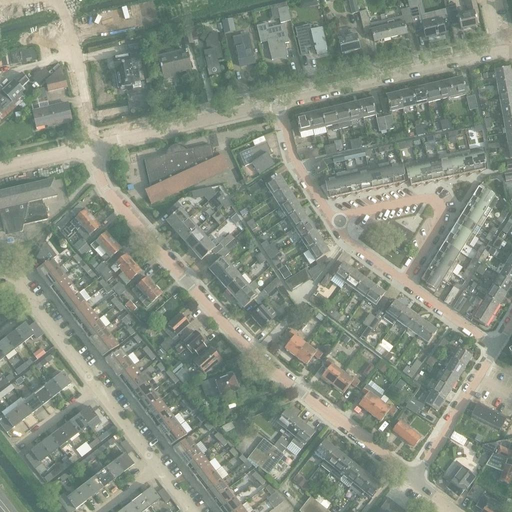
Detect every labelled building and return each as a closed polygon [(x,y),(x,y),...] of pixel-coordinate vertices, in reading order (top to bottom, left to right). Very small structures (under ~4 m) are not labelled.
[(355,0),(348,0),(352,14),(359,13),(355,0)] [(478,14),(475,0),(464,0),(463,0),(465,7),(468,7),(470,14),(458,16),(455,5),(447,6),(452,25),(459,24),(460,30),(477,26),(475,15),(478,14)] [(288,7),(277,10),(281,24),(291,21),(288,7)] [(409,9),(413,23),(415,33),(422,32),(422,31),(423,30),(425,38),(445,34),(442,20),(423,25),(418,7),(409,9)] [(404,23),(388,27),(391,39),(407,35),(405,25),(413,23),(409,9),(401,11),(404,23)] [(391,39),(388,27),(386,21),(371,25),(369,18),(368,18),(366,11),(359,13),(364,35),(372,33),(374,42),(391,39)] [(228,20),(222,21),(225,33),(231,32),(235,31),(233,19),(228,20)] [(258,26),(257,27),(261,44),(262,43),(268,41),(272,61),(288,57),(285,44),(289,43),(285,25),(269,29),(268,24),(267,24),(267,25),(258,27),(258,26)] [(196,27),(190,28),(193,41),(198,40),(196,27)] [(207,28),(200,40),(206,43),(208,52),(204,53),(208,68),(219,66),(217,60),(222,59),(216,34),(215,34),(207,28)] [(312,30),(296,34),(302,56),(308,55),(306,48),(314,46),(314,48),(315,48),(316,51),(318,56),(327,54),(325,49),(326,49),(322,29),(312,31),(312,30)] [(348,31),(350,37),(339,40),(342,54),(360,50),(357,36),(356,36),(354,30),(348,31)] [(190,32),(182,34),(185,45),(193,44),(190,32)] [(234,38),(240,67),(255,64),(248,35),(234,38)] [(139,41),(127,43),(128,51),(141,49),(139,41)] [(187,51),(158,58),(161,68),(162,68),(164,80),(178,77),(177,74),(191,70),(187,51)] [(110,66),(110,67),(110,68),(111,68),(111,69),(112,69),(113,69),(114,69),(115,69),(116,72),(117,72),(132,69),(132,66),(137,65),(136,55),(130,56),(130,55),(122,56),(123,58),(113,59),(114,63),(113,63),(112,63),(112,64),(111,64),(111,65),(110,65),(110,66)] [(62,67),(46,82),(49,92),(67,88),(65,77),(64,77),(62,67)] [(495,71),(497,84),(511,81),(510,68),(495,71)] [(132,69),(117,72),(120,90),(121,90),(121,91),(122,92),(123,92),(124,92),(125,92),(125,91),(126,91),(126,90),(126,89),(126,87),(133,86),(133,88),(141,87),(140,82),(138,72),(133,73),(132,69)] [(22,74),(3,91),(12,102),(17,98),(19,100),(23,96),(21,94),(24,91),(22,88),(29,82),(22,74)] [(36,83),(39,87),(48,79),(45,76),(36,83)] [(463,78),(450,81),(453,97),(466,94),(463,78)] [(450,81),(437,84),(441,100),(453,97),(450,81)] [(511,81),(497,84),(499,96),(511,93),(511,81)] [(437,84),(424,87),(428,103),(441,100),(437,84)] [(424,87),(412,90),(416,106),(428,103),(424,87)] [(44,89),(37,91),(38,97),(46,95),(44,89)] [(412,90),(399,93),(403,109),(416,106),(412,90)] [(0,123),(19,107),(19,106),(24,102),(26,100),(23,96),(19,100),(17,98),(12,102),(3,91),(0,93),(0,123)] [(403,109),(399,93),(386,96),(390,112),(403,109)] [(511,93),(499,96),(501,109),(511,106),(511,93)] [(474,97),(467,99),(470,111),(477,109),(474,97)] [(372,100),(359,103),(363,119),(376,116),(372,100)] [(24,102),(19,106),(23,111),(28,106),(24,102)] [(359,103),(347,106),(351,122),(363,119),(359,103)] [(68,104),(33,112),(36,127),(48,124),(48,127),(72,122),(68,104)] [(347,106),(334,109),(338,125),(351,122),(347,106)] [(511,106),(501,109),(504,121),(511,119),(511,106)] [(334,109),(322,112),(325,128),(332,126),(333,132),(339,130),(338,125),(334,109)] [(322,112),(309,115),(313,131),(325,128),(322,112)] [(296,118),(300,134),(301,137),(303,138),(314,136),(312,131),(313,131),(309,115),(296,118)] [(391,116),(384,118),(387,130),(394,129),(391,116)] [(387,130),(384,118),(377,120),(380,132),(387,130)] [(239,154),(245,167),(252,164),(259,174),(274,164),(270,157),(272,156),(267,143),(239,154)] [(150,189),(147,190),(145,191),(151,205),(228,169),(222,156),(217,158),(215,154),(213,155),(211,145),(188,150),(187,150),(183,147),(182,147),(181,146),(179,146),(178,146),(176,146),(174,146),(173,147),(172,147),(171,148),(169,150),(168,151),(167,153),(167,154),(167,155),(144,160),(150,184),(148,185),(150,189)] [(482,148),(470,150),(475,174),(475,173),(480,172),(480,173),(480,174),(486,171),(486,170),(485,171),(484,164),(485,164),(482,148)] [(304,153),(306,160),(318,157),(317,150),(304,153)] [(470,150),(459,153),(464,176),(465,176),(465,175),(469,174),(470,176),(469,176),(469,177),(475,174),(470,150)] [(459,153),(449,155),(454,178),(454,177),(458,176),(459,178),(458,178),(459,179),(464,176),(459,153)] [(449,155),(438,157),(439,161),(443,181),(444,180),(443,180),(448,179),(449,180),(448,181),(454,178),(449,155)] [(439,161),(428,163),(433,183),(433,182),(437,181),(438,182),(437,183),(438,183),(443,181),(439,161)] [(317,175),(323,172),(327,169),(325,165),(322,162),(313,168),(317,175)] [(405,165),(402,165),(402,166),(404,177),(408,176),(409,181),(409,180),(411,187),(416,186),(417,187),(416,187),(416,188),(422,185),(418,166),(417,162),(405,165)] [(389,163),(378,165),(379,169),(383,188),(384,188),(384,187),(388,187),(389,188),(388,188),(388,189),(394,186),(390,167),(389,163)] [(428,163),(418,166),(422,185),(423,185),(422,184),(427,183),(427,185),(427,186),(433,183),(428,163)] [(402,164),(390,167),(394,186),(394,185),(398,184),(399,186),(398,186),(399,187),(409,181),(408,176),(404,177),(402,166),(402,165),(402,164)] [(368,168),(357,170),(358,174),(362,193),(363,193),(363,192),(367,191),(368,193),(367,193),(367,194),(373,191),(368,172),(369,171),(368,168)] [(379,169),(369,171),(368,172),(373,191),(373,190),(377,189),(378,190),(377,191),(378,191),(383,188),(379,169)] [(357,170),(346,172),(352,195),(352,194),(356,193),(357,195),(356,195),(357,196),(362,193),(358,174),(357,170)] [(346,172),(336,175),(336,178),(337,178),(341,198),(342,197),(341,197),(346,196),(347,197),(346,198),(352,195),(346,172)] [(266,186),(273,197),(287,188),(280,177),(266,186)] [(325,184),(320,188),(328,200),(328,201),(331,200),(331,199),(335,198),(336,200),(335,200),(335,201),(341,198),(337,178),(336,178),(325,181),(325,184)] [(54,181),(0,193),(0,231),(4,230),(4,233),(22,233),(23,226),(48,220),(45,204),(43,205),(42,201),(58,197),(54,181)] [(259,183),(249,189),(252,195),(263,188),(259,183)] [(472,196),(472,197),(492,210),(499,199),(485,191),(487,189),(481,185),(482,184),(473,192),(473,193),(474,192),(475,193),(473,197),(472,196)] [(211,188),(203,190),(204,198),(208,202),(216,195),(211,188)] [(287,188),(273,197),(280,208),(294,199),(287,188)] [(467,206),(466,206),(486,219),(492,210),(472,197),(467,201),(468,202),(468,201),(469,202),(467,206)] [(294,199),(280,208),(287,218),(301,210),(294,199)] [(509,202),(504,209),(501,215),(505,218),(510,208),(509,202)] [(166,222),(175,232),(189,219),(180,210),(182,208),(178,203),(167,212),(171,217),(166,222)] [(461,215),(460,215),(481,228),(486,219),(466,206),(462,210),(462,211),(463,210),(464,212),(461,215)] [(78,232),(83,228),(93,218),(86,210),(70,224),(78,232)] [(301,210),(287,218),(294,229),(308,220),(301,210)] [(60,230),(75,217),(69,211),(55,224),(60,230)] [(218,212),(212,217),(216,221),(222,216),(218,212)] [(236,214),(231,219),(235,225),(240,220),(236,214)] [(455,224),(455,225),(475,237),(481,228),(460,215),(456,220),(457,220),(458,221),(456,224),(455,224)] [(93,218),(83,228),(78,232),(85,240),(101,227),(93,218)] [(189,219),(175,232),(184,241),(198,229),(189,219)] [(308,220),(294,229),(301,240),(315,231),(308,220)] [(450,233),(449,234),(466,244),(466,245),(469,247),(475,237),(455,225),(450,229),(451,229),(452,230),(450,234),(450,233)] [(198,229),(184,241),(192,251),(206,239),(198,229)] [(315,231),(301,240),(308,251),(322,242),(315,231)] [(100,247),(103,250),(114,241),(106,233),(91,246),(95,251),(100,247)] [(444,242),(444,243),(443,243),(460,253),(466,245),(466,244),(449,234),(444,238),(445,238),(446,238),(447,239),(444,243),(444,242)] [(208,262),(234,239),(230,235),(215,248),(206,239),(192,251),(201,261),(204,258),(208,262)] [(230,253),(229,252),(238,244),(234,239),(208,262),(212,267),(209,270),(218,279),(232,267),(224,259),(230,253)] [(74,247),(78,252),(86,245),(81,240),(74,247)] [(114,241),(103,250),(106,254),(102,258),(106,263),(121,249),(114,241)] [(37,271),(44,280),(60,268),(53,260),(57,257),(52,251),(46,242),(36,259),(42,262),(45,265),(37,271)] [(308,251),(316,262),(318,265),(321,271),(322,272),(330,263),(325,256),(330,253),(322,242),(308,251)] [(438,252),(454,263),(455,262),(460,253),(443,243),(439,247),(439,248),(440,247),(441,248),(439,252),(438,252)] [(91,250),(86,245),(78,252),(83,257),(91,250)] [(269,245),(263,249),(270,259),(276,255),(269,245)] [(491,248),(488,253),(493,256),(496,251),(491,248)] [(478,262),(481,264),(482,265),(489,254),(484,251),(478,262)] [(433,261),(432,261),(452,274),(458,264),(455,262),(454,263),(438,252),(433,256),(434,257),(434,256),(435,258),(433,261)] [(77,255),(73,258),(78,264),(82,261),(77,255)] [(121,270),(123,273),(134,264),(127,255),(111,269),(116,274),(121,270)] [(94,260),(90,264),(95,269),(99,266),(94,260)] [(427,270),(426,271),(443,281),(446,283),(452,274),(432,261),(427,266),(428,266),(428,265),(430,267),(427,270)] [(95,270),(99,274),(107,267),(103,263),(95,270)] [(334,276),(345,283),(354,271),(343,263),(334,276)] [(134,264),(123,273),(119,277),(126,286),(142,272),(134,264)] [(321,271),(318,265),(308,272),(311,277),(321,271)] [(511,268),(506,265),(500,275),(511,283),(511,268)] [(82,269),(87,274),(91,271),(86,266),(82,269)] [(107,267),(99,274),(107,283),(112,278),(109,274),(111,272),(107,267)] [(232,267),(218,279),(226,289),(240,277),(232,267)] [(285,267),(279,271),(285,280),(291,276),(285,267)] [(60,268),(44,280),(50,289),(66,277),(60,268)] [(306,283),(312,280),(305,270),(300,273),(306,283)] [(91,271),(87,274),(92,280),(96,276),(91,271)] [(354,271),(345,283),(355,291),(364,279),(354,271)] [(424,276),(421,280),(421,281),(427,284),(426,285),(426,284),(426,285),(428,286),(427,288),(427,287),(426,288),(435,294),(435,293),(436,291),(437,292),(443,281),(426,271),(422,275),(423,275),(424,276)] [(302,286),(306,283),(300,273),(295,276),(302,286)] [(328,274),(321,285),(326,288),(333,278),(328,274)] [(511,283),(500,275),(493,286),(506,294),(511,284),(511,283)] [(297,289),(302,286),(295,276),(290,279),(297,289)] [(66,277),(50,289),(57,298),(73,285),(66,277)] [(240,277),(226,289),(235,299),(249,287),(249,286),(240,277)] [(141,292),(144,296),(155,286),(147,278),(132,292),(136,296),(141,292)] [(268,295),(276,288),(282,284),(278,278),(263,290),(268,295)] [(292,293),(297,289),(290,279),(285,282),(292,293)] [(364,279),(355,291),(365,298),(374,286),(364,279)] [(99,283),(104,289),(107,286),(103,280),(99,283)] [(249,287),(235,299),(244,309),(258,296),(254,292),(259,287),(254,282),(249,286),(249,287)] [(490,291),(486,297),(499,305),(506,294),(493,286),(486,282),(483,287),(490,291)] [(120,283),(113,289),(120,297),(126,291),(120,283)] [(282,284),(276,288),(284,300),(290,297),(282,284)] [(73,285),(57,298),(63,306),(79,294),(73,285)] [(107,286),(104,289),(108,294),(112,291),(107,286)] [(155,286),(144,296),(147,299),(143,303),(147,308),(162,295),(155,286)] [(374,286),(365,298),(376,306),(385,294),(374,286)] [(459,291),(453,287),(444,303),(450,307),(459,291)] [(483,302),(479,308),(492,316),(499,305),(486,297),(479,293),(476,298),(483,302)] [(79,294),(63,306),(70,315),(86,302),(79,294)] [(313,295),(309,300),(314,305),(319,299),(313,295)] [(461,296),(453,309),(459,313),(467,300),(461,296)] [(111,302),(116,307),(119,304),(115,298),(111,302)] [(380,322),(383,318),(393,326),(397,321),(406,309),(395,301),(386,313),(381,310),(375,318),(368,328),(373,331),(380,322)] [(86,302),(70,315),(76,323),(93,311),(86,302)] [(119,304),(116,307),(121,312),(124,309),(119,304)] [(262,307),(251,317),(262,329),(277,315),(269,307),(266,311),(262,307)] [(492,316),(479,308),(473,319),(486,327),(492,316)] [(406,309),(397,321),(407,328),(416,316),(406,309)] [(93,311),(76,323),(83,332),(99,320),(93,311)] [(330,317),(334,320),(338,314),(334,311),(330,317)] [(180,314),(163,330),(170,337),(160,346),(166,352),(180,340),(177,336),(189,325),(180,314)] [(338,314),(334,320),(338,323),(342,317),(338,314)] [(363,324),(368,328),(375,318),(370,314),(363,324)] [(134,320),(129,315),(125,318),(130,323),(134,320)] [(416,316),(407,328),(418,336),(426,324),(416,316)] [(99,320),(83,332),(90,341),(106,328),(99,320)] [(326,321),(323,325),(328,329),(331,324),(326,321)] [(26,325),(16,332),(24,343),(34,335),(37,339),(43,334),(35,323),(34,324),(35,324),(29,329),(26,324),(25,324),(26,325)] [(426,324),(418,336),(428,344),(437,331),(426,324)] [(142,326),(138,330),(142,335),(147,331),(142,326)] [(106,328),(90,341),(96,349),(112,337),(106,328)] [(135,333),(131,328),(127,331),(131,337),(135,333)] [(285,349),(296,357),(306,344),(296,337),(298,335),(292,330),(288,335),(292,339),(285,349)] [(16,332),(6,339),(15,350),(24,343),(16,332)] [(193,355),(195,352),(198,356),(207,349),(203,344),(205,342),(196,332),(183,343),(182,341),(174,349),(179,355),(187,348),(193,355)] [(137,336),(133,339),(138,345),(142,341),(137,336)] [(112,337),(96,349),(103,358),(119,346),(112,337)] [(6,339),(0,344),(0,350),(5,357),(15,350),(6,339)] [(443,339),(436,350),(441,353),(449,343),(443,339)] [(306,344),(296,357),(307,366),(314,356),(319,359),(323,354),(317,349),(315,351),(306,344)] [(143,350),(148,356),(151,353),(147,347),(143,350)] [(105,361),(112,370),(128,357),(121,348),(105,361)] [(41,349),(34,355),(38,360),(45,354),(41,349)] [(200,357),(194,363),(203,373),(206,373),(221,360),(212,349),(201,359),(200,357)] [(459,349),(452,360),(465,368),(472,357),(459,349)] [(381,356),(385,359),(389,353),(385,350),(381,356)] [(151,353),(148,356),(152,361),(156,358),(151,353)] [(389,353),(385,359),(389,362),(393,356),(389,353)] [(128,357),(112,370),(118,378),(134,366),(128,357)] [(322,377),(333,386),(343,373),(333,365),(335,363),(329,358),(325,364),(329,367),(322,377)] [(407,366),(402,372),(411,379),(415,373),(422,364),(417,360),(410,369),(407,366)] [(452,360),(445,371),(458,379),(465,368),(452,360)] [(383,362),(378,368),(385,372),(389,366),(383,362)] [(165,369),(160,364),(157,367),(161,372),(165,369)] [(134,366),(118,378),(125,387),(141,374),(134,366)] [(366,369),(363,374),(367,377),(371,373),(366,369)] [(166,374),(171,379),(174,376),(170,370),(166,374)] [(145,371),(141,374),(125,387),(131,395),(152,379),(151,380),(145,371)] [(445,371),(439,381),(452,389),(458,379),(445,371)] [(181,372),(177,376),(183,383),(188,380),(181,372)] [(63,373),(54,381),(62,391),(72,384),(63,373)] [(215,379),(202,384),(206,396),(219,391),(221,397),(223,396),(223,398),(229,396),(228,394),(239,390),(233,375),(232,373),(226,375),(227,377),(216,381),(215,379)] [(343,373),(333,386),(344,394),(351,384),(356,388),(360,383),(354,378),(352,380),(343,373)] [(174,376),(171,379),(175,385),(179,381),(174,376)] [(152,379),(131,395),(138,404),(154,392),(159,388),(152,379)] [(401,380),(395,387),(400,391),(406,384),(401,380)] [(54,381),(44,388),(52,399),(62,391),(54,381)] [(421,386),(416,381),(413,385),(418,390),(421,386)] [(439,381),(432,392),(445,400),(452,389),(439,381)] [(359,406),(370,414),(380,401),(370,394),(372,392),(366,387),(362,392),(367,396),(359,406)] [(44,388),(34,395),(42,406),(52,399),(44,388)] [(176,389),(172,392),(177,397),(181,394),(176,389)] [(154,392),(138,404),(145,412),(161,400),(154,392)] [(445,400),(432,392),(425,403),(438,411),(445,400)] [(34,395),(25,403),(33,414),(42,406),(34,395)] [(182,402),(187,408),(190,404),(186,399),(182,402)] [(161,400),(145,412),(151,421),(167,409),(161,400)] [(380,401),(370,414),(381,422),(388,412),(393,416),(397,411),(391,406),(389,408),(380,401)] [(406,408),(408,409),(416,414),(419,409),(409,402),(406,408)] [(25,403),(15,410),(23,421),(33,414),(25,403)] [(190,404),(187,408),(192,413),(195,410),(190,404)] [(471,417),(472,417),(472,416),(500,430),(499,432),(500,432),(506,419),(478,405),(471,417)] [(90,408),(80,415),(88,426),(98,418),(90,408)] [(167,409),(151,421),(158,430),(174,417),(167,409)] [(23,421),(15,410),(5,418),(13,428),(23,421)] [(283,435),(286,431),(296,418),(287,411),(277,423),(283,428),(280,432),(283,435)] [(80,415),(70,423),(79,433),(88,426),(80,415)] [(205,421),(200,415),(197,419),(202,424),(205,421)] [(174,417),(158,430),(164,438),(180,426),(174,417)] [(296,418),(286,431),(295,438),(305,425),(296,418)] [(400,422),(393,431),(414,447),(421,438),(400,422)] [(70,423),(61,430),(69,441),(79,433),(70,423)] [(213,428),(208,423),(204,427),(209,432),(213,428)] [(305,425),(295,438),(291,443),(301,451),(315,433),(305,425)] [(180,426),(164,438),(171,447),(187,435),(180,426)] [(61,430),(51,437),(59,448),(69,441),(61,430)] [(214,437),(219,442),(223,439),(218,433),(214,437)] [(51,437),(42,445),(50,455),(59,448),(51,437)] [(173,450),(180,459),(196,446),(189,437),(173,450)] [(223,439),(219,442),(224,447),(228,444),(223,439)] [(264,439),(260,444),(270,452),(274,447),(264,439)] [(126,440),(121,444),(128,454),(134,450),(126,440)] [(315,453),(324,461),(334,449),(325,441),(315,453)] [(505,459),(506,458),(511,460),(511,444),(509,451),(500,447),(499,447),(496,446),(497,443),(483,446),(482,448),(497,455),(496,455),(505,459)] [(260,444),(256,449),(266,457),(270,452),(260,444)] [(50,455),(42,445),(32,452),(31,452),(32,452),(25,457),(35,470),(42,465),(40,463),(50,455)] [(281,445),(277,450),(282,454),(286,449),(281,445)] [(196,446),(180,459),(187,467),(203,455),(196,446)] [(270,452),(266,457),(262,462),(258,467),(269,475),(284,455),(282,454),(277,450),(274,447),(270,452)] [(238,454),(233,449),(229,452),(235,458),(238,454)] [(256,449),(252,454),(262,462),(266,457),(256,449)] [(334,449),(324,461),(321,466),(330,473),(344,456),(334,449)] [(486,453),(478,463),(483,467),(491,457),(486,453)] [(126,454),(116,462),(124,473),(134,465),(126,454)] [(262,462),(252,454),(248,459),(258,467),(262,462)] [(203,455),(187,467),(193,476),(209,463),(203,455)] [(493,455),(492,456),(486,466),(503,472),(500,481),(509,485),(511,478),(511,467),(505,465),(507,460),(493,455)] [(239,459),(244,464),(248,461),(242,456),(239,459)] [(344,456),(330,473),(339,480),(343,476),(353,464),(344,456)] [(248,461),(244,464),(249,469),(253,466),(248,461)] [(116,462),(106,469),(114,480),(124,473),(116,462)] [(451,484),(448,488),(460,497),(475,477),(456,462),(444,478),(451,484)] [(209,463),(193,476),(200,484),(216,472),(209,463)] [(343,476),(340,480),(341,480),(341,482),(348,487),(349,487),(350,487),(353,484),(363,472),(353,464),(343,476)] [(106,469),(97,477),(105,487),(114,480),(106,469)] [(216,472),(200,484),(206,493),(222,481),(216,472)] [(363,472),(353,484),(349,489),(358,496),(362,491),(372,479),(363,472)] [(252,476),(257,481),(261,478),(256,473),(252,476)] [(97,477),(87,484),(95,495),(105,487),(97,477)] [(261,478),(257,481),(262,486),(263,486),(266,483),(261,478)] [(297,483),(296,484),(302,488),(306,484),(300,479),(297,483)] [(372,479),(362,491),(358,496),(362,499),(366,495),(372,499),(382,487),(372,479)] [(222,481),(206,493),(213,502),(229,489),(222,481)] [(257,481),(253,485),(257,490),(262,486),(257,481)] [(87,484),(77,491),(86,502),(95,495),(87,484)] [(466,498),(472,501),(480,488),(474,485),(466,498)] [(480,488),(472,501),(477,504),(483,495),(485,491),(480,488)] [(152,489),(142,496),(150,507),(160,499),(152,489)] [(229,489),(213,502),(219,510),(235,498),(229,489)] [(171,499),(164,490),(158,494),(166,504),(171,499)] [(64,494),(57,499),(67,511),(73,511),(76,510),(76,509),(86,502),(77,491),(68,499),(64,494)] [(276,493),(271,496),(279,506),(283,503),(276,493)] [(483,495),(477,504),(476,507),(483,511),(490,500),(483,495)] [(142,496),(133,504),(138,511),(143,511),(150,507),(142,496)] [(279,506),(271,496),(267,500),(275,510),(279,506)] [(311,497),(307,502),(317,510),(320,505),(311,497)] [(235,498),(219,510),(220,511),(234,511),(242,507),(235,498)] [(405,511),(389,499),(378,511),(405,511)] [(490,500),(483,511),(482,511),(504,511),(506,510),(490,500)] [(307,502),(303,507),(309,511),(314,511),(317,510),(307,502)]
